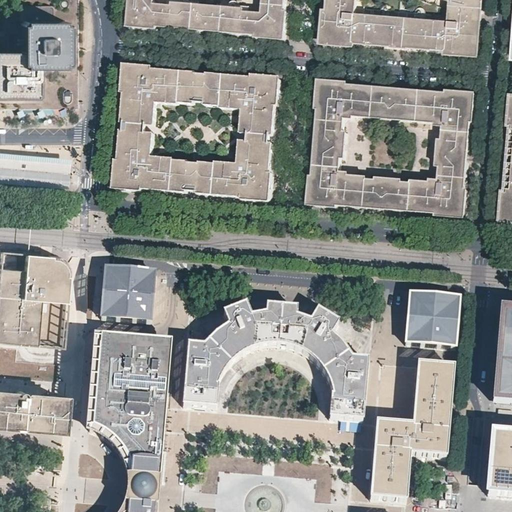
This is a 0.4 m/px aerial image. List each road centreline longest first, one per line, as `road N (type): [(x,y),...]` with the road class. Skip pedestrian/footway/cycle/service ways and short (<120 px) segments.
road 1 (residential): [(83,256),(477,291)]
road 2 (residential): [(497,76),(106,46)]
road 3 (secondary): [(95,208),(481,239)]
road 4 (residential): [(69,511),(83,256)]
road 5 (residential): [(470,511),(477,291)]
road 6 (residential): [(497,76),(481,239)]
